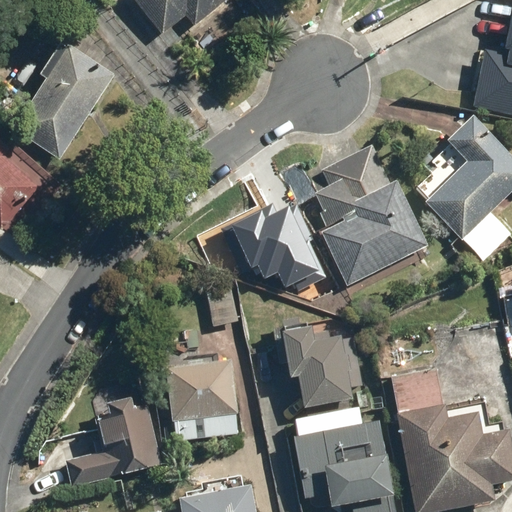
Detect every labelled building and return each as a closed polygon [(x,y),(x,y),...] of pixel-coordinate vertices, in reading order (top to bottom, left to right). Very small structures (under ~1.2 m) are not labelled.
[(138,0),(168,35),(188,18),(197,30),(232,0),(138,0)] [(115,79),(62,44),(39,78),(45,82),(12,132),(59,163),(115,79)] [(450,138),(454,142),(432,162),(439,169),(415,191),(459,239),(451,246),(464,260),(475,250),(485,261),(511,236),(511,232),(493,211),(511,193),(511,153),(476,114),(450,138)] [(0,230),(1,231),(36,189),(2,161),(9,152),(0,144),(0,230)] [(391,185),(373,147),(318,172),(325,187),(318,191),(334,226),(327,229),(352,282),(432,246),(401,180),(391,185)] [(207,281),(218,327),(240,321),(229,276),(207,281)] [(305,323),(305,318),(287,319),(290,376),(304,375),(305,407),(358,404),(357,388),(362,387),(360,361),(356,361),(354,321),(305,323)] [(236,365),(173,368),(176,440),(239,438),(236,365)] [(68,486),(165,464),(151,405),(141,407),(138,396),(111,402),(115,418),(98,422),(105,452),(63,462),(68,486)] [(401,412),(418,511),(436,511),(498,502),(495,483),(511,480),(511,429),(486,434),(482,412),(451,418),(449,404),(401,412)] [(299,437),(308,500),(312,500),(313,506),(354,501),(355,511),(402,511),(390,424),(362,428),(360,409),(300,417),(303,436),(299,437)] [(258,511),(253,484),(183,496),(185,511),(258,511)]
